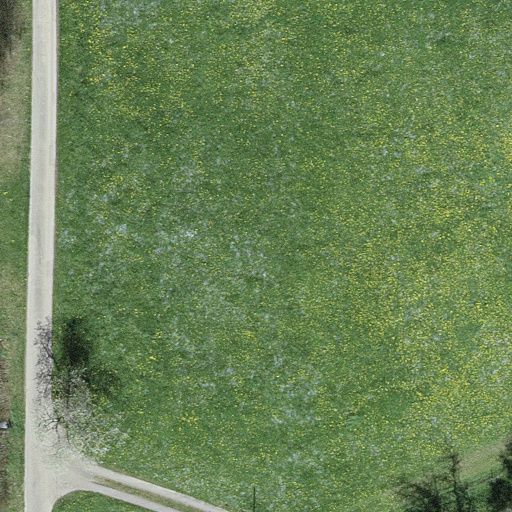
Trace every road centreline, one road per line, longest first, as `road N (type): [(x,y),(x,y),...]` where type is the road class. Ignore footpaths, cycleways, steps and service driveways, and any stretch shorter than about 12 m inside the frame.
road 1 (track): [(43,0),(38,511)]
road 2 (track): [(36,462),(191,511)]
